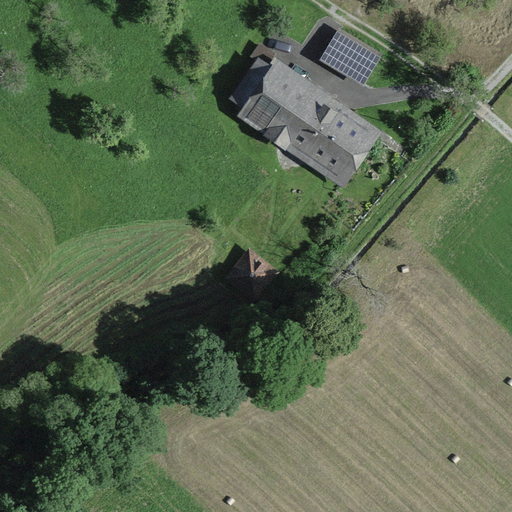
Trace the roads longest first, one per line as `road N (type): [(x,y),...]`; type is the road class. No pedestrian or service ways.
road 1 (track): [(0,474),(61,411),(296,296),(321,276),(511,60)]
road 2 (track): [(511,139),(435,70),(331,0)]
